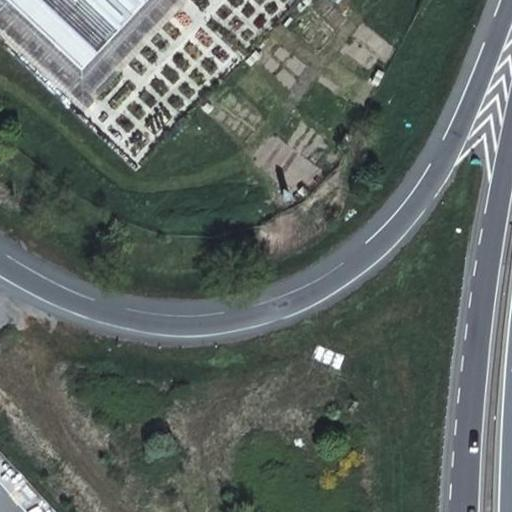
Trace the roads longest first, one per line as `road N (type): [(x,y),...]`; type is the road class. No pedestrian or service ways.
road 1 (trunk): [(511,8),(448,148),(365,265),(260,313),(140,325),(0,258)]
road 2 (trunk): [(511,160),(479,376),(471,511)]
